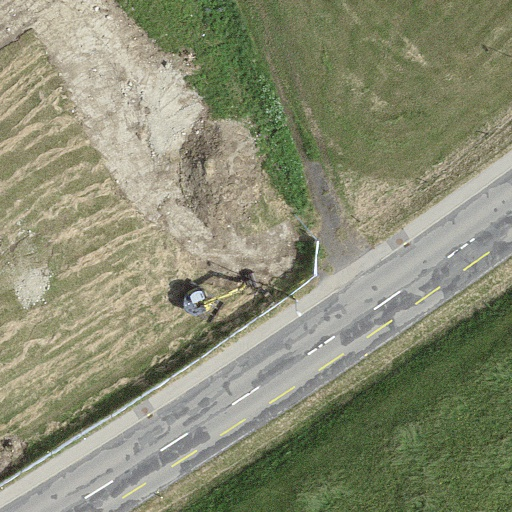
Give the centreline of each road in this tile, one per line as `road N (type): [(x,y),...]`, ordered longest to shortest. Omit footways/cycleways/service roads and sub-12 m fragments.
road 1 (primary): [(49,511),(511,209)]
road 2 (track): [(380,300),(242,0)]
